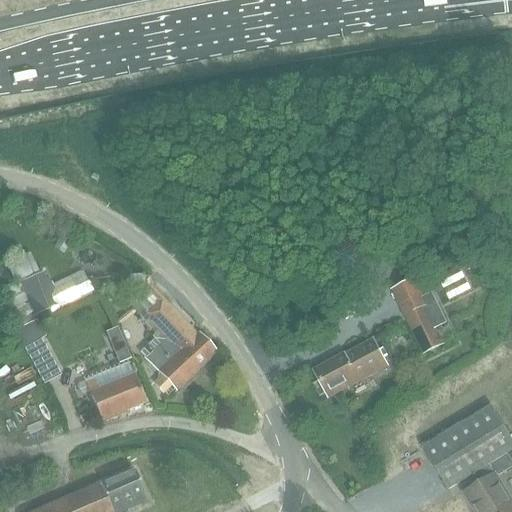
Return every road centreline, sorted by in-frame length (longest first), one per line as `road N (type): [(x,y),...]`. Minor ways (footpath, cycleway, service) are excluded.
road 1 (unclassified): [(0,180),(108,216),(172,270),(226,330),(291,464)]
road 2 (primary): [(0,75),(416,0)]
road 3 (residential): [(46,449),(161,422),(206,426),(291,464)]
